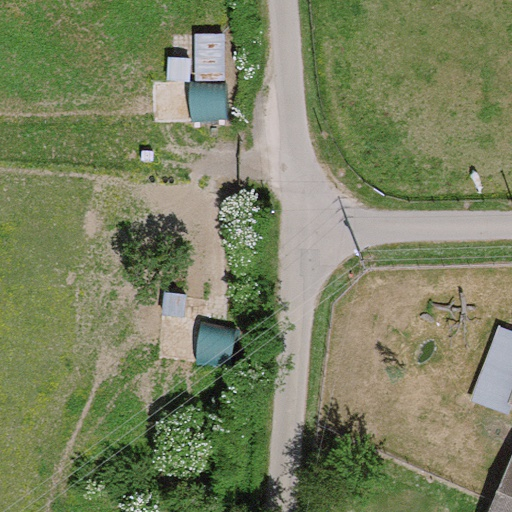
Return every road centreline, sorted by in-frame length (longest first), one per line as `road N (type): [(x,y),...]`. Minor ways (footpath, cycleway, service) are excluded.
road 1 (unclassified): [(300,231),(278,511)]
road 2 (unclassified): [(285,0),(300,231)]
road 3 (residential): [(300,231),(511,225)]
